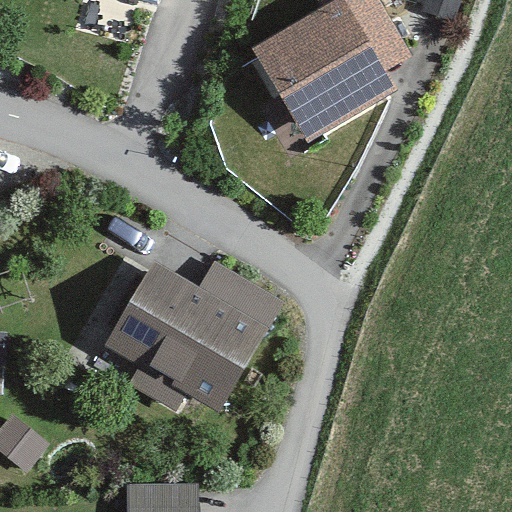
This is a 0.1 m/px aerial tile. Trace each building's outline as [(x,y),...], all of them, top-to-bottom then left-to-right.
[(157,0),(105,0),(153,14),(157,0)] [(390,94),(344,0),(330,0),(242,42),(290,142),(390,94)] [(269,339),(149,261),(93,346),(213,424),(269,339)] [(0,444),(32,464),(50,435),(9,411),(0,426),(0,444)] [(202,511),(201,476),(129,478),(129,511),(202,511)]
